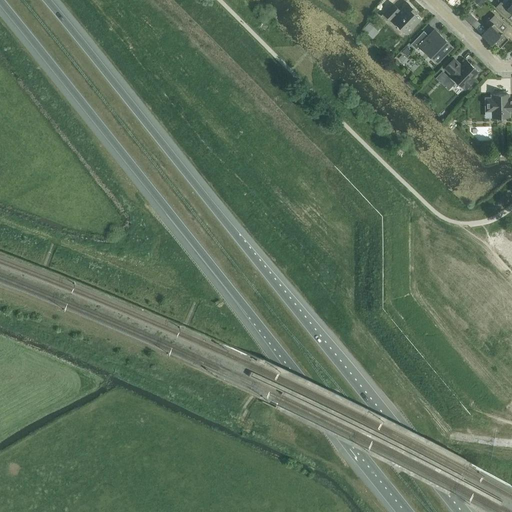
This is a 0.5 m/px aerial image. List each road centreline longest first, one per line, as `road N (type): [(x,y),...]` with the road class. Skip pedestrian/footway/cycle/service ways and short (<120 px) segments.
road 1 (trunk): [(458,511),(45,0)]
road 2 (trunk): [(0,0),(408,511)]
road 3 (track): [(193,298),(0,221)]
